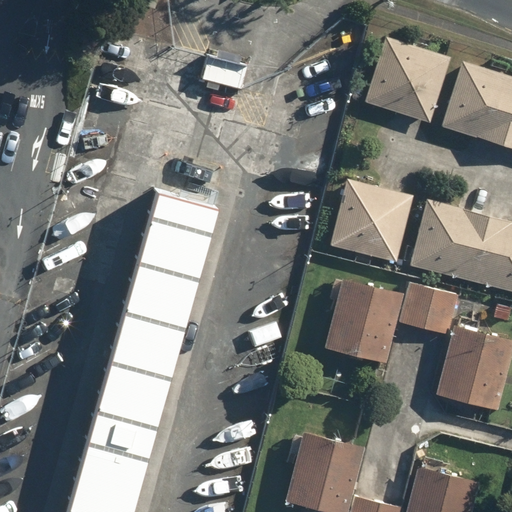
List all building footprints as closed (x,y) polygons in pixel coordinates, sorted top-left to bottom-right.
[(449,55),(384,35),(363,101),(428,121),(449,55)] [(247,66),(206,55),(200,80),(240,90),(247,66)] [(511,74),(460,58),(439,124),(511,147),(511,74)] [(411,193),(345,177),(328,244),(394,261),(411,193)] [(125,511),(212,204),(155,188),(64,511),(125,511)] [(511,218),(425,196),(407,264),(511,291),(511,218)] [(340,274),(321,345),(384,362),(402,290),(340,274)] [(407,280),(397,320),(445,333),(456,293),(407,280)] [(511,337),(451,321),(433,392),(495,409),(511,345),(511,337)] [(301,428),(282,499),(333,511),(345,511),(364,444),(301,428)] [(416,462),(402,511),(470,511),(479,479),(416,462)] [(400,511),(402,507),(352,494),(347,511),(400,511)]
